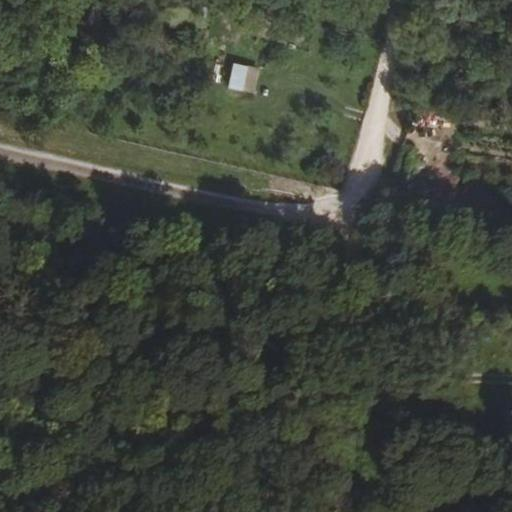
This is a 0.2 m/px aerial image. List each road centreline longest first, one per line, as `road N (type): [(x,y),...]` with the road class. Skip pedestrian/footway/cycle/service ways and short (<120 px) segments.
road 1 (track): [(354,217),(316,511)]
road 2 (track): [(354,217),(406,0)]
